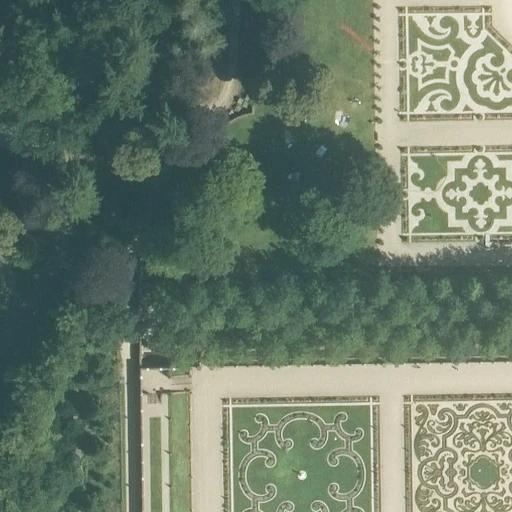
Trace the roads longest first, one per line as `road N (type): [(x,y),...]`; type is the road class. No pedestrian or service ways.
road 1 (track): [(238,0),(214,112),(172,163),(133,252),(132,511)]
road 2 (track): [(18,0),(1,15),(34,37),(114,153),(90,206),(59,246)]
